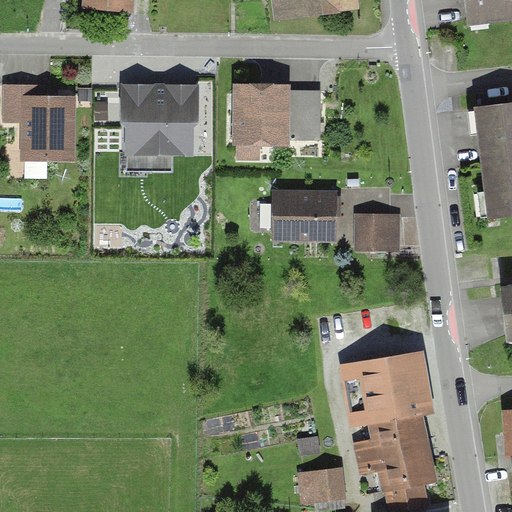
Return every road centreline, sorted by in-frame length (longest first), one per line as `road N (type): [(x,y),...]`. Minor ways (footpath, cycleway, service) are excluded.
road 1 (residential): [(409,45),(0,43)]
road 2 (tertiary): [(455,392),(409,45)]
road 3 (tertiary): [(474,511),(455,392)]
